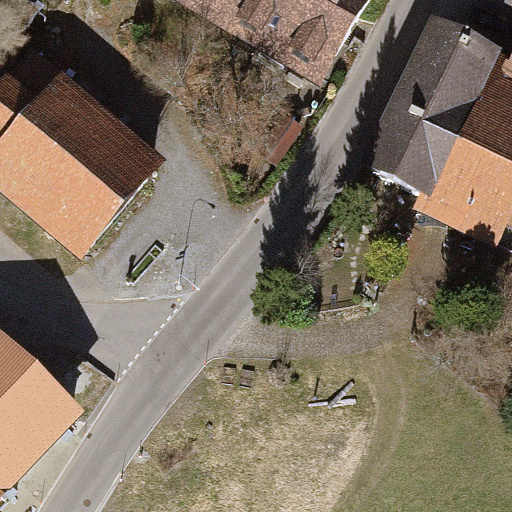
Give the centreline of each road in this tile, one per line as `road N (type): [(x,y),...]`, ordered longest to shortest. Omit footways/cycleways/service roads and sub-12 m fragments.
road 1 (tertiary): [(178,358),(323,162),(409,0)]
road 2 (tertiary): [(74,511),(178,358)]
road 3 (residential): [(178,358),(0,317)]
